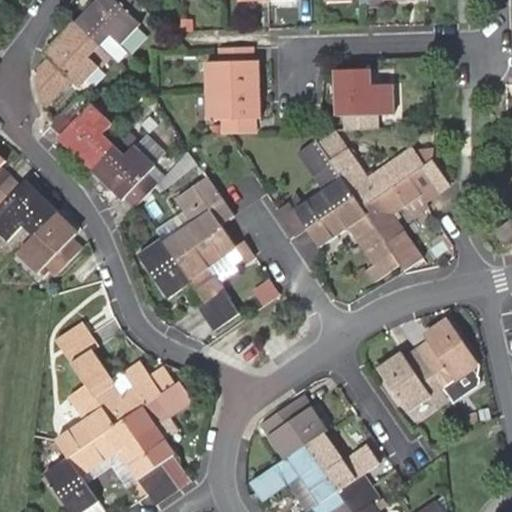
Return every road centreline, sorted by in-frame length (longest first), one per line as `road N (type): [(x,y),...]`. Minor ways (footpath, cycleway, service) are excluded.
road 1 (residential): [(6,97),(27,145),(92,215),(138,327),(250,400)]
road 2 (residential): [(502,0),(497,38),(296,45)]
road 3 (residential): [(343,336),(260,209)]
road 4 (residential): [(343,336),(405,300),(472,285)]
road 5 (residential): [(411,458),(333,345)]
road 6 (residential): [(485,284),(511,417)]
